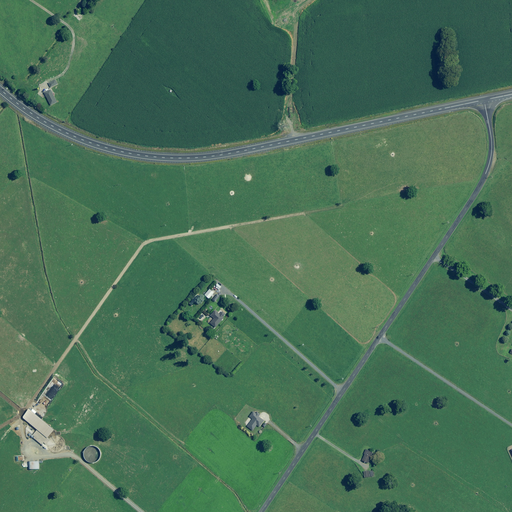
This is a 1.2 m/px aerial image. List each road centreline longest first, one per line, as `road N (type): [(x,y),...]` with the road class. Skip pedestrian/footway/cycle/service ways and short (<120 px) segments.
road 1 (primary): [(0,89),(37,117),(99,145),(185,158),(483,100)]
road 2 (unclassified): [(261,511),(477,189),(491,155),(483,100)]
